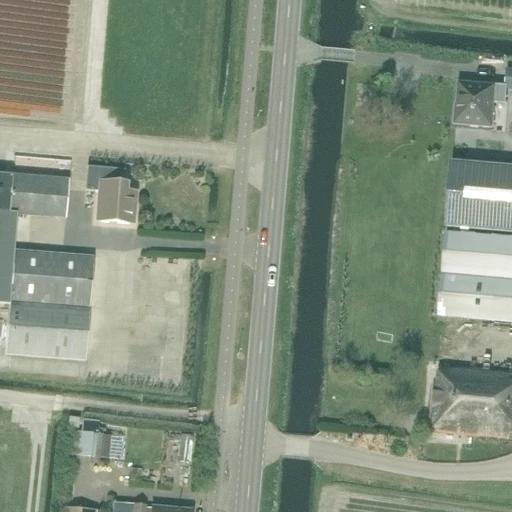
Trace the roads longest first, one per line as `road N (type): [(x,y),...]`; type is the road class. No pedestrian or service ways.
road 1 (tertiary): [(245,511),(289,0)]
road 2 (track): [(90,131),(100,0)]
